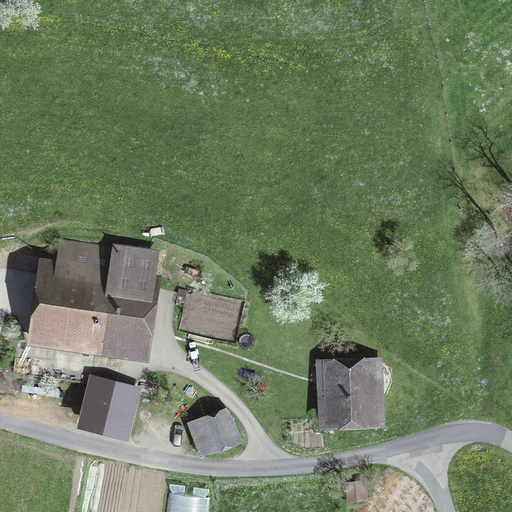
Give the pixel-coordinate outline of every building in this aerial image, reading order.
[(90,384),(97,339),(142,345),(154,264),(116,259),(117,249),(63,241),(58,276),(44,274),(35,342),(18,340),(13,373),(90,384)] [(373,372),(382,371),(382,359),(330,361),(331,395),(323,396),(324,420),(375,418),(373,372)] [(84,419),(126,429),(135,392),(94,382),(84,419)] [(204,451),(235,439),(225,411),(193,424),(204,451)] [(364,481),(344,484),(347,505),(367,502),(364,481)] [(171,489),(168,511),(207,511),(209,493),(171,489)]
